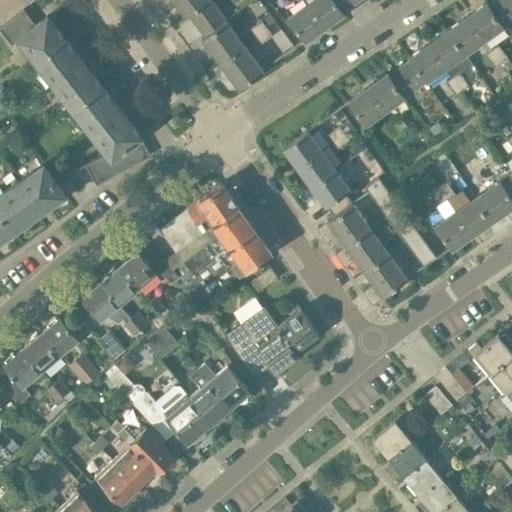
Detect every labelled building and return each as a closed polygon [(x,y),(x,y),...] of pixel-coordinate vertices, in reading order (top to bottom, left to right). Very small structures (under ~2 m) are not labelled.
[(175,0),(187,15),(190,13),(206,0),(175,0)] [(206,0),(190,13),(205,32),(225,17),(211,0),(206,0)] [(308,0),(307,1),(324,24),(344,10),(343,9),(355,0),(308,0)] [(504,23),(489,2),(487,0),(486,0),(468,14),(485,37),(504,23)] [(511,0),(491,0),(489,2),(504,23),(511,17),(511,0)] [(304,39),(324,24),(307,1),(288,15),(304,39)] [(24,8),(0,26),(0,27),(12,43),(21,36),(48,15),(47,14),(41,19),(40,18),(35,22),(24,8)] [(248,28),(249,29),(253,36),(266,26),(266,25),(274,19),(270,13),(262,19),(261,18),(248,28)] [(448,28),(465,51),(485,37),(468,14),(448,28)] [(67,95),(94,74),(48,15),(21,36),(67,95)] [(225,17),(205,32),(201,35),(220,60),(243,43),(253,36),(249,29),(239,37),(225,17)] [(272,34),(266,26),(253,36),(259,44),(272,34)] [(453,59),(465,51),(448,28),(429,42),(446,65),(453,75),(460,70),(461,70),(453,59)] [(411,58),(426,79),(446,65),(429,42),(409,55),(411,58)] [(243,43),(220,60),(239,86),(262,69),(243,43)] [(501,62),(508,57),(498,43),(491,48),(501,62)] [(485,52),(494,66),(501,62),(491,48),(485,52)] [(411,58),(391,72),(406,93),(426,79),(411,58)] [(389,70),(369,84),(386,108),(406,93),(391,72),(389,70)] [(463,89),(470,84),(460,70),(453,75),(463,89)] [(109,150),(112,148),(139,134),(140,133),(94,74),(67,95),(109,150)] [(463,89),(453,75),(446,80),(456,94),(463,89)] [(366,122),(386,108),(369,84),(349,99),(366,122)] [(57,97),(51,89),(44,94),(50,102),(57,97)] [(334,122),(344,115),(339,108),(329,115),(334,122)] [(409,127),(399,114),(392,119),(402,132),(409,127)] [(345,131),(353,125),(348,118),(326,134),(331,141),(345,131)] [(385,124),(395,138),(402,132),(392,119),(385,124)] [(429,126),(435,134),(443,128),(437,120),(429,126)] [(285,145),(297,162),(321,145),(308,128),(285,145)] [(331,141),(336,147),(350,138),(345,131),(331,141)] [(112,148),(124,169),(150,154),(139,134),(112,148)] [(336,166),(321,145),(297,162),(312,183),(336,166)] [(112,148),(109,150),(85,163),(97,184),(124,169),(112,148)] [(0,207),(13,226),(64,190),(44,162),(3,190),(0,186),(0,207)] [(312,183),(333,213),(352,200),(345,191),(350,187),(336,166),(312,183)] [(511,171),(511,170),(479,192),(495,216),(511,204),(511,171)] [(377,176),(363,186),(384,215),(398,205),(377,176)] [(204,192),(221,215),(238,203),(221,180),(204,192)] [(456,194),(446,180),(438,185),(448,199),(456,194)] [(440,204),(448,199),(438,185),(430,191),(440,204)] [(209,223),(221,215),(204,192),(158,226),(175,249),(206,227),(210,224),(209,223)] [(479,192),(457,208),(474,231),(495,216),(479,192)] [(333,213),(317,225),(327,239),(338,231),(346,243),(370,225),(352,200),(333,213)] [(218,253),(255,226),(238,203),(221,215),(209,223),(210,224),(206,227),(213,237),(182,260),(187,267),(191,272),(195,270),(218,253)] [(398,205),(384,215),(398,234),(411,224),(398,205)] [(0,207),(0,235),(13,226),(0,207)] [(452,247),(474,231),(457,208),(435,223),(452,247)] [(411,224),(398,234),(402,240),(403,241),(417,231),(411,224)] [(346,243),(335,250),(345,264),(356,256),(365,268),(388,251),(387,250),(370,225),(346,243)] [(227,280),(271,248),(255,226),(218,253),(195,270),(198,274),(215,262),(227,280)] [(417,231),(403,241),(408,248),(422,238),(417,231)] [(422,238),(408,248),(421,266),(435,255),(422,238)] [(127,257),(119,264),(137,286),(156,270),(137,248),(135,250),(133,248),(126,255),(127,257)] [(373,281),(363,289),(372,301),(406,277),(388,251),(365,268),(373,281)] [(179,275),(178,274),(163,256),(154,263),(171,282),(179,275)] [(187,267),(178,274),(179,275),(199,301),(227,280),(215,262),(198,274),(195,270),(191,272),(187,267)] [(109,272),(100,280),(119,302),(137,286),(119,264),(117,266),(115,264),(107,271),(109,272)] [(269,265),(247,281),(254,291),(277,275),(269,265)] [(83,294),(81,296),(100,318),(119,302),(100,280),(91,288),(90,286),(82,293),(83,294)] [(150,300),(159,310),(165,305),(156,295),(150,300)] [(294,348),(263,303),(239,320),(242,323),(226,334),(224,331),(223,332),(254,374),(255,373),(253,370),(267,360),(274,369),(298,352),(294,348)] [(263,303),(294,348),(317,331),(299,306),(277,322),(263,303)] [(138,309),(131,315),(141,326),(147,321),(138,309)] [(166,319),(159,311),(151,318),(158,326),(162,322),(166,319)] [(49,323),(40,331),(59,353),(78,337),(77,336),(88,327),(79,316),(68,325),(59,315),(57,316),(55,315),(47,321),(49,323)] [(140,327),(141,326),(131,315),(123,321),(137,338),(144,332),(140,327)] [(171,333),(162,322),(143,338),(152,348),(171,333)] [(114,358),(125,348),(108,328),(97,338),(114,358)] [(30,339),(22,346),(41,369),(59,353),(40,331),(38,332),(37,330),(29,337),(30,339)] [(491,372),(511,354),(511,351),(507,346),(511,343),(511,339),(506,332),(502,332),(499,335),(497,334),(473,354),(489,374),(491,372)] [(171,333),(152,348),(160,358),(178,342),(171,333)] [(5,360),(3,362),(15,377),(4,387),(18,402),(30,392),(23,384),(32,376),(36,381),(45,373),(41,369),(22,346),(13,354),(11,352),(3,359),(5,360)] [(85,382),(99,370),(82,350),(68,362),(85,382)] [(125,353),(116,362),(125,372),(130,368),(131,359),(125,353)] [(511,354),(491,372),(505,389),(511,383),(511,354)] [(215,372),(205,360),(198,367),(229,404),(249,388),(227,362),(215,372)] [(142,392),(115,362),(105,371),(132,400),(142,392)] [(457,398),(466,391),(446,365),(436,373),(457,398)] [(200,385),(190,393),(188,395),(210,421),(211,420),(213,422),(218,423),(225,417),(225,413),(223,410),(229,404),(198,367),(190,373),(200,385)] [(53,382),(65,397),(68,400),(75,394),(60,376),(53,382)] [(53,382),(46,388),(58,403),(65,397),(53,382)] [(203,426),(210,421),(188,395),(190,393),(187,390),(186,391),(180,383),(174,383),(154,400),(146,389),(142,392),(132,400),(166,437),(173,430),(180,431),(188,439),(189,439),(191,441),(195,442),(205,434),(205,429),(203,426)] [(452,403),(436,384),(425,393),(441,412),(452,403)] [(466,391),(457,398),(463,406),(472,398),(466,391)] [(475,408),(470,402),(464,406),(469,413),(475,408)] [(120,428),(126,422),(120,415),(114,421),(120,428)] [(411,436),(396,418),(372,438),(387,456),(411,436)] [(120,428),(132,440),(129,442),(154,469),(171,453),(145,426),(140,432),(128,420),(126,422),(120,428)] [(487,437),(499,427),(496,423),(484,432),(487,437)] [(66,432),(59,425),(53,432),(59,438),(66,432)] [(0,441),(2,445),(5,443),(12,451),(18,446),(11,438),(9,439),(0,428),(0,427),(0,441)] [(473,447),(482,440),(476,432),(470,437),(470,443),(473,447)] [(102,447),(108,442),(100,434),(95,440),(102,447)] [(403,474),(426,455),(411,436),(387,456),(403,474)] [(89,445),(97,453),(102,447),(95,440),(94,441),(89,445)] [(147,475),(154,469),(129,442),(112,459),(136,482),(145,473),(147,475)] [(53,453),(45,444),(37,450),(46,460),(53,453)] [(511,453),(509,450),(502,456),(511,468),(511,453)] [(403,474),(419,494),(442,475),(426,455),(403,474)] [(136,482),(112,459),(96,475),(119,498),(121,496),(123,499),(131,491),(129,489),(136,482)] [(502,487),(511,478),(511,476),(506,470),(496,479),(502,487)] [(435,511),(458,493),(442,475),(419,494),(434,511),(435,511)] [(51,484),(45,489),(52,496),(58,491),(51,484)] [(46,502),(52,496),(45,489),(40,495),(46,502)] [(61,505),(67,511),(98,511),(77,490),(61,505)] [(435,511),(471,511),(473,511),(458,493),(435,511)] [(305,511),(307,511),(297,498),(279,511),(305,511)]
